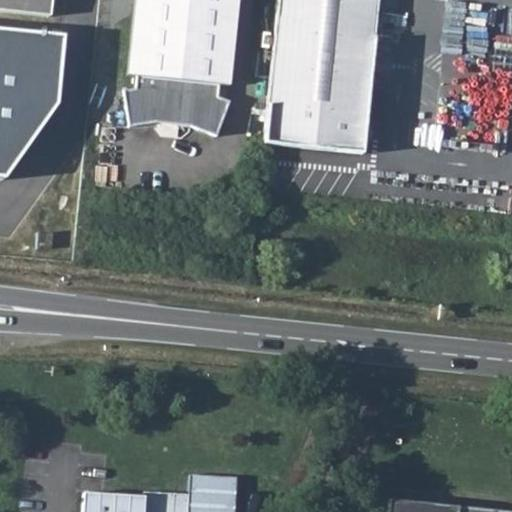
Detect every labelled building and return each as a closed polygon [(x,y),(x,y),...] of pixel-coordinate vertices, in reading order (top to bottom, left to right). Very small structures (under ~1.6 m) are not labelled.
[(0,0),(0,4),(99,14),(100,0),(0,0)] [(150,116),(162,115),(194,119),(217,131),(227,95),(217,89),(219,78),(228,80),(229,73),(237,0),(137,0),(129,69),(139,70),(139,82),(129,85),(132,120),(150,116)] [(376,0),(274,0),(258,141),(362,152),(376,0)] [(143,497),(83,494),(82,511),(233,511),(235,478),(189,475),(188,495),(143,492),(143,497)] [(511,511),(385,500),(384,511),(511,511)]
